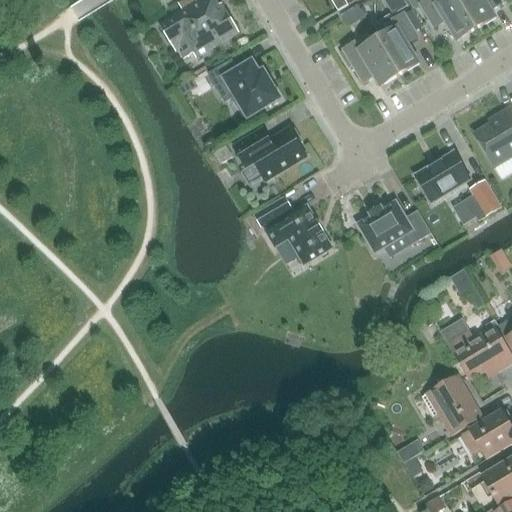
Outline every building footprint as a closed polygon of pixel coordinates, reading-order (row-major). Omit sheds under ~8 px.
[(239,34),(227,13),(226,13),(221,5),(219,6),(214,0),(203,0),(197,4),(195,0),(188,0),(179,6),(183,12),(159,26),(170,45),(183,37),(196,60),(239,34)] [(338,13),(348,7),(344,0),(336,0),(332,3),(338,13)] [(476,31),(457,0),(449,0),(436,8),(431,0),(430,0),(420,7),(434,30),(445,23),(457,42),(476,31)] [(457,0),(476,31),(495,19),(483,0),(457,0)] [(391,18),(374,28),(382,40),(379,42),(400,77),(419,65),(407,46),(419,39),(404,14),(393,21),(391,18)] [(400,77),(379,42),(360,54),(355,46),(343,53),(363,85),(374,78),(381,88),(400,77)] [(279,100),(270,86),(266,88),(252,65),(238,73),(232,63),(209,76),(216,88),(227,82),(235,96),(231,99),(245,121),(279,100)] [(193,81),(178,90),(183,98),(189,95),(199,89),(193,81)] [(499,123),(475,137),(501,180),(511,173),(511,111),(497,119),(499,123)] [(307,159),(299,146),(302,144),(295,131),(292,133),(286,124),(260,140),(257,135),(234,149),(246,170),(255,164),(266,183),(307,159)] [(455,155),(454,154),(452,155),(453,155),(437,164),(432,167),(417,177),(416,176),(415,177),(432,205),(470,182),(455,155)] [(484,180),(471,188),(486,215),(500,207),(484,180)] [(286,198),(263,212),(271,225),(294,211),(286,198)] [(372,219),(358,227),(375,255),(405,237),(411,248),(431,235),(418,213),(406,220),(396,204),(383,212),(381,209),(370,216),(372,219)] [(331,249),(323,235),(324,234),(318,224),(317,225),(308,210),(309,210),(308,209),(266,234),(276,249),(289,241),(305,267),(333,250),(332,249),(331,249)] [(454,283),(440,286),(445,304),(458,301),(454,283)] [(476,292),(469,296),(478,311),(485,307),(476,292)] [(462,321),(441,333),(471,382),(496,367),(499,373),(511,365),(511,355),(497,330),(475,343),(462,321)] [(511,321),(500,328),(511,348),(511,321)] [(459,378),(423,399),(435,420),(443,415),(455,435),(483,419),(459,378)] [(472,432),(464,437),(474,455),(483,450),(489,461),(511,446),(511,426),(504,412),(471,431),(472,432)] [(511,461),(484,478),(501,507),(511,500),(511,461)] [(424,482),(418,485),(424,495),(434,489),(430,483),(424,482)] [(439,499),(426,506),(429,511),(439,511),(445,509),(439,499)]
